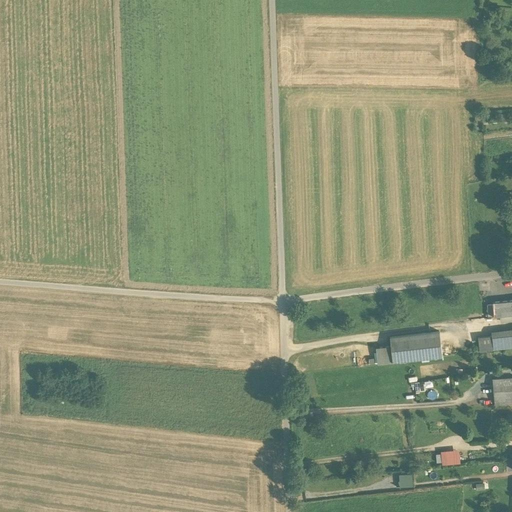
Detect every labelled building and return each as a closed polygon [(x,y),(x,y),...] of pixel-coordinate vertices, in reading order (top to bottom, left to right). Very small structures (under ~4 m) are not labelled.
[(510,314),(508,301),(492,303),(493,317),(510,314)] [(511,348),(511,331),(491,334),(491,337),(493,351),(511,348)] [(439,332),(390,337),(390,345),(392,361),(442,356),(439,332)] [(491,337),(478,339),(480,352),(493,351),(491,337)] [(377,363),(392,361),(390,345),(376,347),(377,363)] [(511,377),(492,379),(494,405),(511,403),(511,377)] [(411,485),(409,473),(397,475),(399,487),(411,485)]
